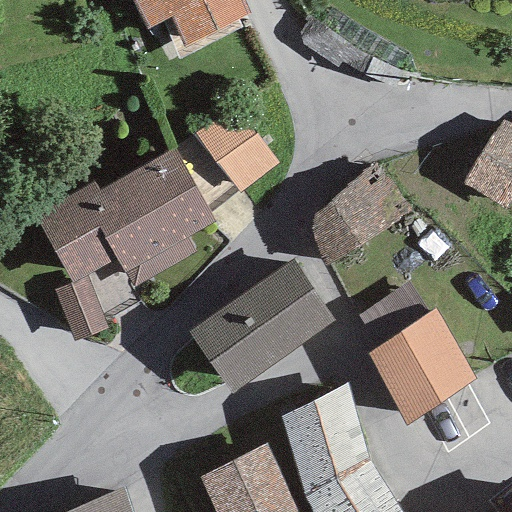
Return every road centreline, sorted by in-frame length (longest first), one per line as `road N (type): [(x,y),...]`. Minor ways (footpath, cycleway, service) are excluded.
road 1 (residential): [(107,398),(142,415),(197,416),(351,338)]
road 2 (residential): [(107,398),(281,222)]
road 3 (residential): [(351,338),(392,459),(425,511)]
road 4 (residential): [(511,112),(347,112)]
road 5 (residential): [(5,511),(107,398)]
road 6 (unclassified): [(347,112),(306,68),(265,0)]
road 7 (residential): [(0,314),(107,398)]
road 8 (residential): [(351,338),(281,222)]
road 9 (residential): [(281,222),(347,112)]
road 10 (residential): [(145,511),(130,442),(107,398)]
